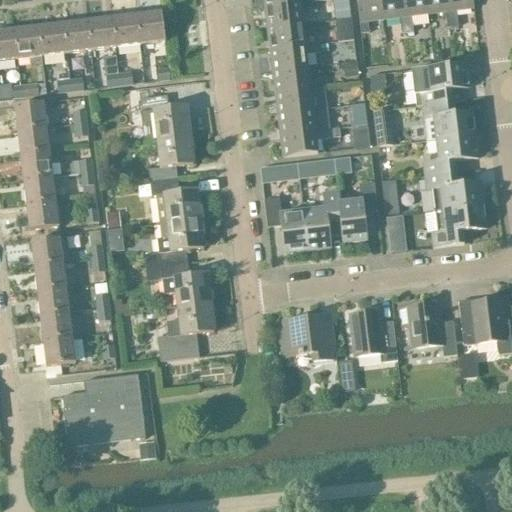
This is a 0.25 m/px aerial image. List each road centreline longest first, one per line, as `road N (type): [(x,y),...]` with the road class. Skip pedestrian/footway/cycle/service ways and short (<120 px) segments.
road 1 (unclassified): [(511,474),(169,511)]
road 2 (residential): [(247,296),(212,0)]
road 3 (residential): [(247,296),(511,263)]
road 4 (residential): [(22,511),(0,360)]
